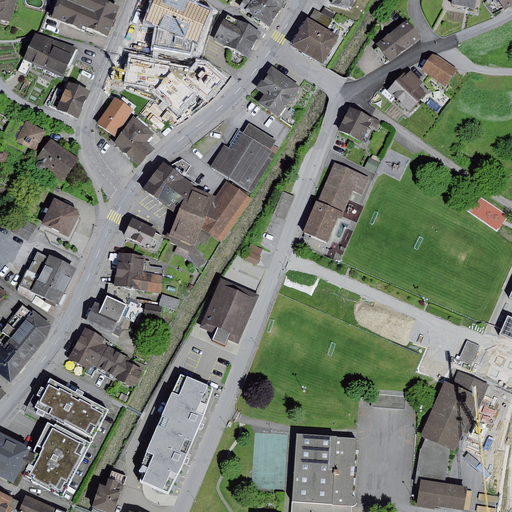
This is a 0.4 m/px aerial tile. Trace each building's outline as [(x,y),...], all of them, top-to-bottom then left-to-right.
[(0,0),(0,19),(11,22),(17,0),(0,0)] [(58,0),(52,17),(81,29),(83,25),(109,36),(121,6),(106,0),(58,0)] [(181,0),(178,8),(184,11),(184,10),(188,0),(181,0)] [(197,3),(190,0),(188,0),(184,10),(192,14),(197,3)] [(244,0),(239,7),(269,27),(283,8),(286,0),(244,0)] [(332,0),(332,4),(349,8),(350,6),(351,0),(332,0)] [(511,0),(498,0),(505,9),(511,3),(511,0)] [(185,15),(164,10),(156,48),(196,58),(204,23),(184,18),(185,15)] [(315,10),(310,19),(327,29),(333,20),(315,10)] [(261,33),(227,15),(214,40),(248,58),(261,33)] [(308,18),(292,44),(323,63),(339,36),(327,29),(310,19),(308,18)] [(347,19),(345,24),(351,28),(354,23),(347,19)] [(408,21),(377,44),(390,62),(421,39),(408,21)] [(151,25),(145,24),(142,39),(148,40),(151,25)] [(55,43),(35,36),(23,63),(31,66),(42,72),(55,43)] [(76,50),(55,43),(42,72),(63,82),(69,69),(71,70),(78,53),(76,52),(76,50)] [(445,86),(458,70),(438,56),(433,54),(422,69),(445,86)] [(168,72),(140,61),(130,85),(159,97),(168,72)] [(31,66),(23,63),(18,71),(26,75),(31,66)] [(195,80),(193,81),(214,99),(228,83),(208,65),(207,66),(198,64),(188,75),(195,80)] [(300,87),(272,66),(256,88),(265,94),(258,102),(278,117),(300,87)] [(410,111),(427,93),(420,86),(423,82),(411,71),(407,75),(404,73),(388,90),(410,111)] [(90,90),(69,81),(64,92),(57,89),(50,106),(78,118),(90,90)] [(128,95),(123,101),(134,109),(139,103),(128,95)] [(133,110),(116,97),(97,123),(115,136),(133,110)] [(374,119),(350,106),(338,130),(362,142),(371,126),(377,129),(381,121),(375,118),(374,119)] [(154,134),(133,117),(114,143),(139,166),(154,149),(146,143),(154,134)] [(47,130),(26,120),(16,140),(37,150),(47,130)] [(249,123),(243,132),(272,151),(275,146),(278,141),(249,123)] [(240,130),(229,148),(232,149),(243,132),(240,130)] [(225,145),(211,166),(252,192),(279,149),(275,146),(272,151),(243,132),(232,149),(229,148),(225,145)] [(50,138),(33,162),(37,165),(36,167),(41,170),(43,169),(63,182),(79,158),(50,138)] [(9,154),(1,150),(0,150),(0,158),(5,161),(9,154)] [(370,158),(365,167),(375,173),(382,160),(373,155),(371,158),(370,158)] [(170,167),(164,162),(143,189),(177,214),(170,234),(168,233),(166,238),(170,240),(169,242),(178,246),(190,252),(189,254),(198,267),(206,262),(198,249),(200,242),(205,245),(213,235),(202,226),(216,207),(214,200),(216,196),(194,187),(195,186),(184,177),(191,166),(182,159),(170,167)] [(370,178),(335,163),(319,201),(345,212),(354,190),(363,195),(370,178)] [(227,181),(216,196),(214,200),(216,207),(232,184),(227,181)] [(3,184),(0,187),(0,197),(3,199),(11,189),(3,184)] [(253,200),(232,184),(216,207),(202,226),(213,235),(222,241),(253,200)] [(296,197),(283,192),(273,215),(285,221),(296,197)] [(19,202),(11,198),(7,205),(14,209),(19,202)] [(79,209),(55,198),(43,224),(70,236),(80,214),(79,209)] [(345,212),(319,201),(317,200),(304,232),(328,242),(338,218),(342,219),(345,212)] [(157,230),(133,218),(123,236),(148,248),(149,246),(155,249),(161,236),(155,233),(157,230)] [(36,228),(23,219),(15,231),(28,240),(36,228)] [(9,238),(4,247),(10,250),(15,242),(9,238)] [(246,249),(242,259),(257,265),(263,249),(251,244),(248,250),(246,249)] [(190,252),(178,246),(174,253),(186,259),(189,254),(190,252)] [(75,271),(38,252),(29,270),(67,288),(75,271)] [(119,253),(116,269),(163,276),(164,268),(150,266),(150,262),(144,261),(145,256),(119,253)] [(189,254),(186,259),(194,270),(198,267),(189,254)] [(8,264),(0,258),(0,273),(1,274),(8,264)] [(27,269),(17,289),(18,292),(32,301),(36,294),(58,304),(67,288),(29,270),(27,269)] [(163,276),(116,269),(114,284),(114,286),(137,290),(160,293),(163,276)] [(259,297),(221,280),(201,327),(215,334),(212,340),(225,345),(227,339),(239,344),(259,297)] [(114,286),(114,284),(108,284),(107,295),(127,304),(129,299),(136,302),(137,290),(114,286)] [(511,291),(510,297),(511,297),(511,317),(507,315),(499,334),(511,340),(511,291)] [(162,294),(159,304),(176,310),(179,300),(162,294)] [(127,304),(107,295),(103,304),(95,301),(85,322),(119,338),(122,331),(121,327),(125,318),(122,316),(127,304)] [(146,304),(144,318),(160,320),(162,307),(146,304)] [(2,331),(11,338),(33,355),(48,338),(51,325),(33,310),(31,312),(22,305),(2,331)] [(105,339),(86,328),(69,358),(88,369),(85,373),(92,377),(98,368),(109,346),(111,343),(105,339)] [(0,341),(0,374),(11,383),(33,355),(11,338),(5,345),(0,341)] [(468,341),(459,360),(472,365),(480,346),(468,341)] [(132,359),(109,346),(98,368),(117,378),(127,360),(130,362),(132,359)] [(127,360),(117,378),(117,379),(132,387),(134,384),(136,386),(143,372),(141,371),(143,369),(130,362),(127,360)] [(453,384),(445,381),(420,437),(426,439),(450,450),(455,452),(464,432),(468,434),(489,386),(458,372),(453,384)] [(214,389),(181,375),(139,471),(146,474),(143,481),(150,483),(169,492),(181,472),(185,461),(200,426),(203,416),(214,389)] [(79,394),(51,379),(45,390),(41,387),(37,395),(40,397),(35,407),(64,423),(66,421),(94,436),(108,410),(79,394)] [(122,393),(119,399),(126,402),(129,397),(122,393)] [(406,396),(373,393),(372,407),(405,409),(406,396)] [(54,426),(48,423),(34,452),(23,475),(31,479),(30,481),(62,498),(91,443),(55,424),(54,426)] [(32,448),(0,432),(0,476),(11,482),(10,484),(18,487),(23,475),(34,452),(32,448)] [(356,438),(296,433),(291,511),(351,511),(352,506),(354,505),(355,505),(356,503),(357,501),(357,499),(355,498),(354,497),(352,497),(356,438)] [(420,449),(415,484),(420,484),(417,506),(435,510),(436,506),(464,510),(467,491),(468,487),(445,483),(450,450),(426,439),(421,450),(420,449)] [(113,472),(110,480),(124,484),(127,476),(113,472)] [(110,480),(109,479),(106,486),(100,484),(92,507),(107,511),(114,511),(124,484),(110,480)] [(19,500),(0,491),(0,511),(11,511),(12,510),(15,511),(19,500)] [(472,491),(467,491),(464,510),(469,511),(472,491)] [(499,496),(479,493),(478,500),(498,503),(499,496)] [(64,511),(26,495),(18,511),(64,511)]
